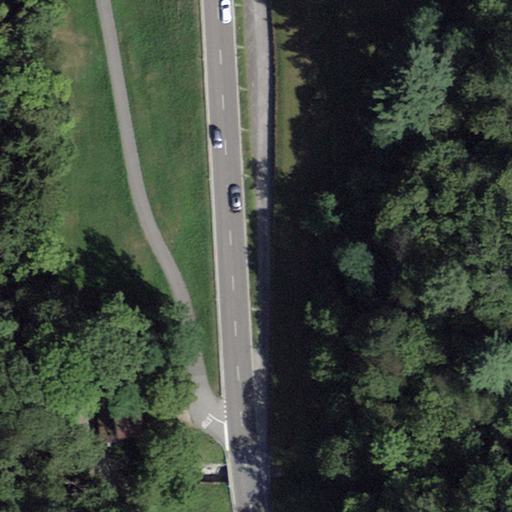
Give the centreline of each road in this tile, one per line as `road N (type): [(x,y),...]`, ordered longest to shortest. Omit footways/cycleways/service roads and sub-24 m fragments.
road 1 (unclassified): [(103,0),(136,187),(202,398),(214,418),(241,425)]
road 2 (secondary): [(217,0),(241,425)]
